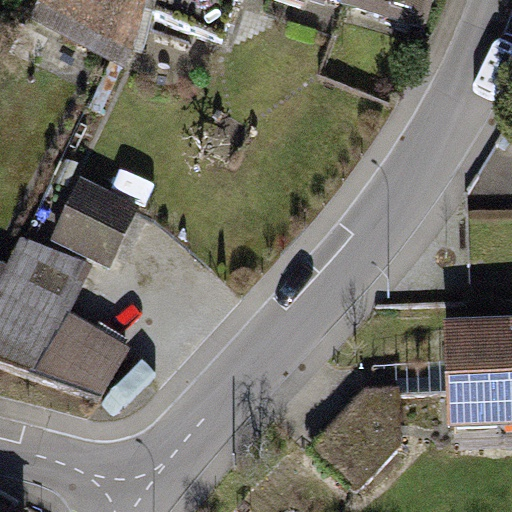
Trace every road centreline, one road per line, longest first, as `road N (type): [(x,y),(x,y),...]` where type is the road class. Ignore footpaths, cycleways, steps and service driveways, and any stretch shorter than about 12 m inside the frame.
road 1 (residential): [(140,495),(409,193),(476,78),(507,0)]
road 2 (residential): [(0,453),(140,495)]
